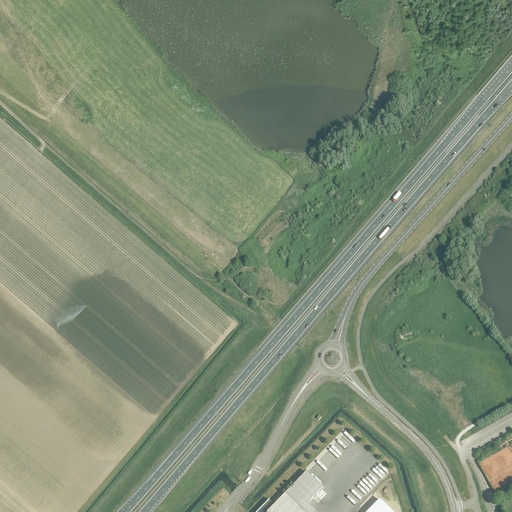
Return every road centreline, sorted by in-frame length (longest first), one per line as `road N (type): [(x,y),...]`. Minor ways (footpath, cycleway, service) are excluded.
road 1 (trunk): [(511,66),(125,511)]
road 2 (trunk): [(143,511),(511,84)]
road 3 (tertiary): [(347,310),(511,116)]
road 4 (tertiary): [(454,511),(432,458),(365,395)]
road 5 (unclassified): [(294,401),(255,474),(224,508)]
